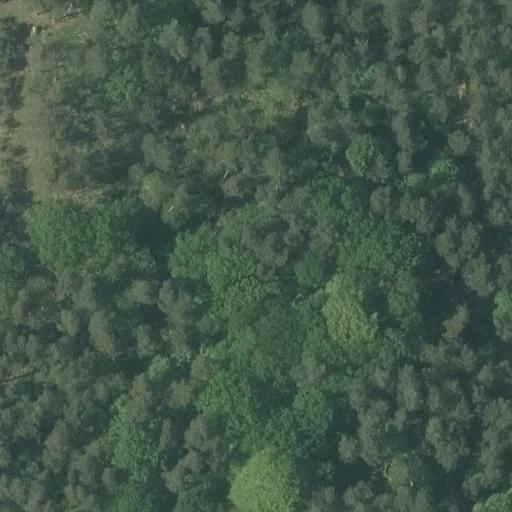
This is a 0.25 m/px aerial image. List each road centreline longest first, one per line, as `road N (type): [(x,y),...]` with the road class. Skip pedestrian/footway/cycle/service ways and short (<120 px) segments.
road 1 (track): [(0,265),(511,303)]
road 2 (track): [(454,0),(511,336)]
